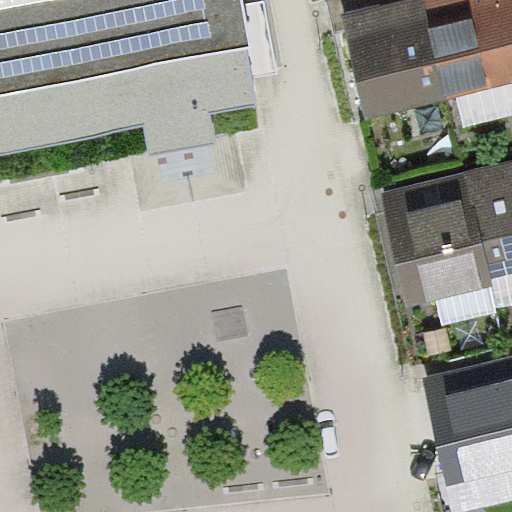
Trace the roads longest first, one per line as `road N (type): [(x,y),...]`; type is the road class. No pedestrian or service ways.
road 1 (residential): [(0,271),(342,210)]
road 2 (residential): [(342,210),(410,511)]
road 3 (residential): [(295,0),(342,210)]
